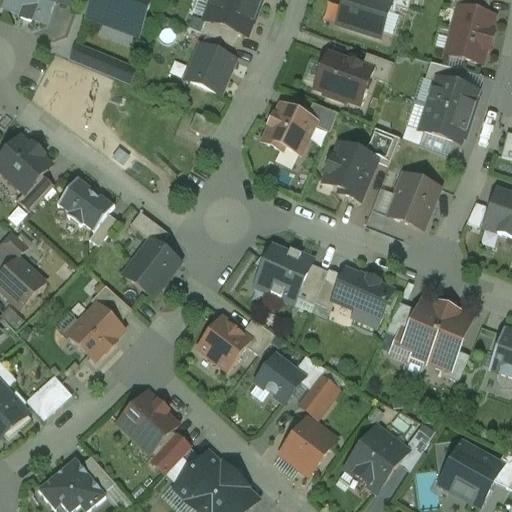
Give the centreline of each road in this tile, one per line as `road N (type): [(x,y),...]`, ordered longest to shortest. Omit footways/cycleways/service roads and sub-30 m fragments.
road 1 (residential): [(7,101),(162,222),(177,229),(219,225)]
road 2 (residential): [(219,225),(227,141),(293,0)]
road 3 (residential): [(219,225),(293,216),(434,276)]
road 4 (residential): [(298,511),(139,361)]
road 5 (residential): [(508,88),(434,276)]
road 6 (residential): [(0,485),(139,361)]
road 7 (residential): [(139,361),(210,278),(219,225)]
